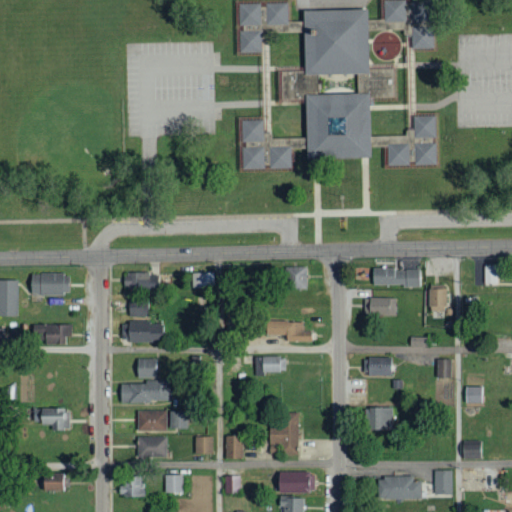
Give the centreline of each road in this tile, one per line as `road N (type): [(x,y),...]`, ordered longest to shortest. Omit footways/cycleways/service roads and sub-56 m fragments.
road 1 (tertiary): [(0,259),(511,246)]
road 2 (residential): [(340,511),(339,250)]
road 3 (residential): [(101,511),(100,256)]
